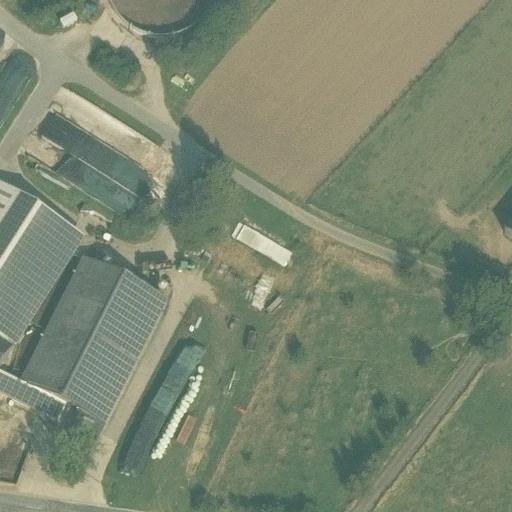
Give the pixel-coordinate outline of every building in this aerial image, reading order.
[(132,39),(150,45),(173,44),(194,34),(208,16),(212,0),(106,0),(108,11),(118,27),(132,39)] [(0,107),(12,114),(35,68),(11,56),(0,79),(0,107)] [(63,93),(24,157),(127,220),(166,156),(63,93)] [(0,195),(0,254),(26,212),(0,195)] [(511,224),(502,236),(511,243),(511,224)] [(254,250),(280,268),(286,258),(261,240),(254,250)] [(166,304),(82,262),(81,264),(82,264),(21,386),(20,386),(19,388),(103,430),(104,428),(103,428),(164,306),(165,306),(166,304)] [(29,326),(0,306),(0,347),(10,355),(29,326)] [(0,370),(10,355),(0,347),(0,370)]
